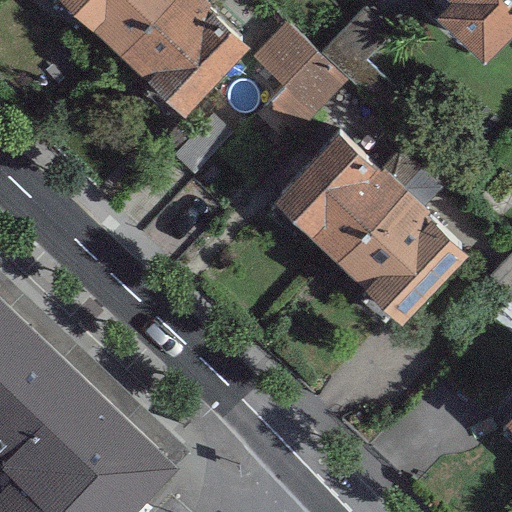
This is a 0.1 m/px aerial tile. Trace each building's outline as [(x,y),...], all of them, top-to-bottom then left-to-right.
[(79,0),(183,99),(251,29),(219,0),(79,0)] [(511,17),(511,0),(438,0),(436,2),(483,48),(511,17)] [(401,305),(468,235),(341,113),(274,183),(401,305)] [(0,511),(106,511),(178,438),(0,269),(0,424),(2,426),(0,427),(0,433),(14,446),(0,461),(0,511)] [(511,414),(511,396),(503,406),(511,414)]
